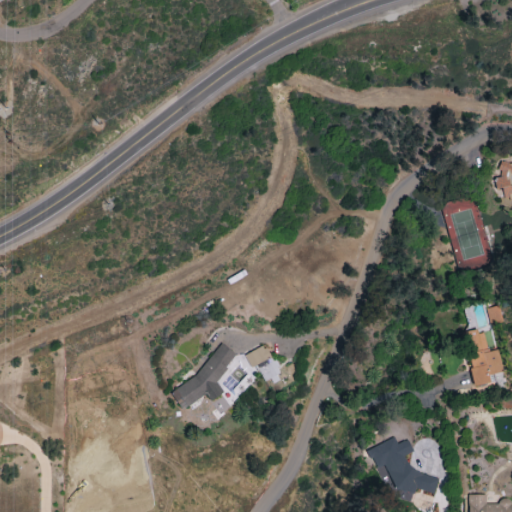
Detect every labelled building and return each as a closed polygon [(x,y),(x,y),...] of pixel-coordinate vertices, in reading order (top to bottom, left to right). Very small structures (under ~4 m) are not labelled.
[(511,160),(498,165),(501,174),(492,177),(496,189),(499,188),(503,200),(511,196),(511,160)] [(489,383),(488,375),(503,372),(498,349),(487,351),(483,329),(463,333),(474,386),(489,383)] [(180,409),(206,394),(209,400),(222,392),(216,381),(234,355),(231,350),(219,342),(195,376),(169,391),(180,409)] [(244,354),(250,368),(256,365),(264,384),(280,377),(265,344),(244,354)] [(365,449),(373,470),(386,474),(385,479),(384,479),(391,496),(410,502),(413,490),(422,492),(424,491),(433,494),(438,478),(409,469),(404,455),(412,452),(407,439),(396,443),(394,438),(365,449)] [(511,511),(511,500),(497,501),(498,503),(485,504),(484,494),(466,495),(466,511),(511,511)]
